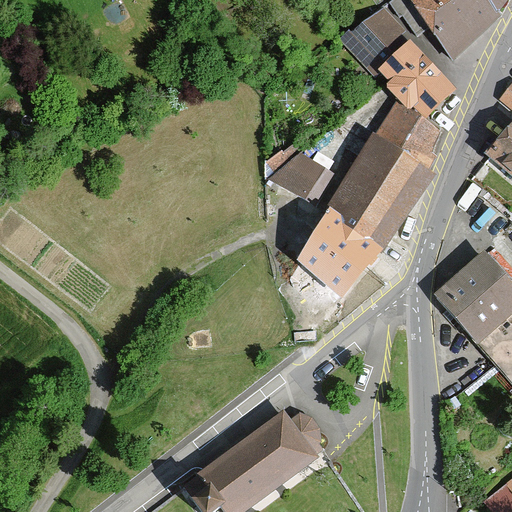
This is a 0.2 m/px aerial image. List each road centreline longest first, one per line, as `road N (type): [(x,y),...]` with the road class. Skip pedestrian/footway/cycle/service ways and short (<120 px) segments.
road 1 (residential): [(0,269),(69,326),(97,373),(94,416),(37,511)]
road 2 (residential): [(417,292),(458,158),(511,43)]
road 3 (residential): [(424,511),(417,292)]
road 4 (residential): [(292,383),(119,511)]
road 5 (residential): [(384,309),(374,367),(353,410),(327,413),(292,383)]
